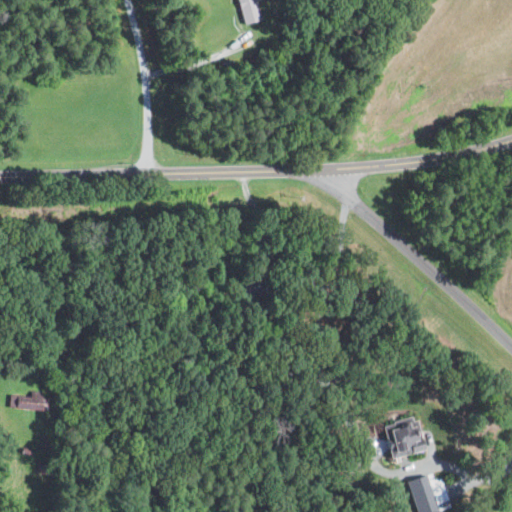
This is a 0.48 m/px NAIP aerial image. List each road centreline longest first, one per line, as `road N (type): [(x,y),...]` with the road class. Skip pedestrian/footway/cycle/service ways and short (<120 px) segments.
road 1 (tertiary): [(0,179),(460,158),(511,141)]
road 2 (residential): [(511,356),(325,168)]
road 3 (residential): [(147,173),(148,90),(129,0)]
